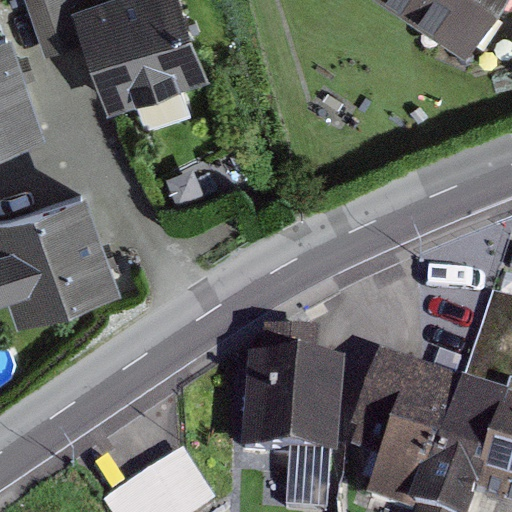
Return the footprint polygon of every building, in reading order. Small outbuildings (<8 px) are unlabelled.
[(82,0),(117,95),(223,57),(202,0),(82,0)] [(429,0),(479,32),(499,0),(429,0)] [(0,29),(0,142),(55,126),(23,22),(0,29)] [(37,312),(135,277),(98,174),(0,208),(0,223),(5,238),(0,239),(0,275),(5,289),(26,282),(37,312)] [(511,511),(511,294),(491,287),(485,304),(450,291),(432,339),(467,352),(459,373),(381,344),(353,418),(376,427),(355,482),(438,511),(511,511)] [(290,459),(338,461),(345,367),(318,365),(321,340),(250,353),(244,456),(290,459)] [(146,511),(193,511),(217,498),(188,450),(130,484),(146,511)]
